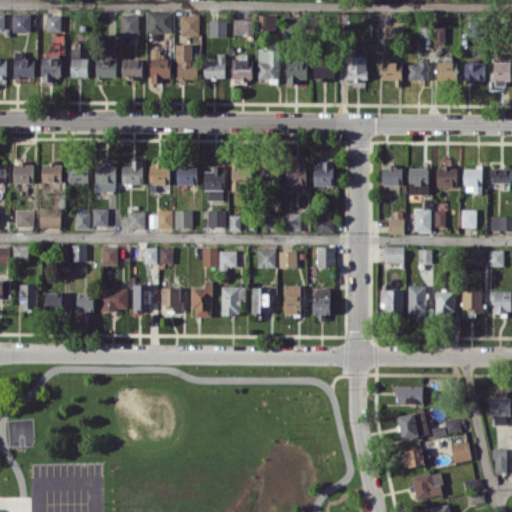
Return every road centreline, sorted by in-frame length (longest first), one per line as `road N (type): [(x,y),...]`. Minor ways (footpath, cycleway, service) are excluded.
road 1 (residential): [(511,124),(0,118)]
road 2 (residential): [(0,356),(511,356)]
road 3 (residential): [(355,122),(354,415),(375,511)]
